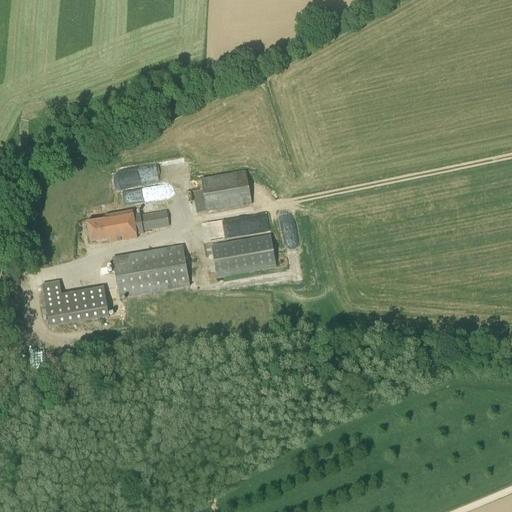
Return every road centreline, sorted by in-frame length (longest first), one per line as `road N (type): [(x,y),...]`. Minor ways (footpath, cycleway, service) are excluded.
road 1 (unclassified): [(378,0),(152,115),(0,175)]
road 2 (track): [(511,157),(276,204)]
